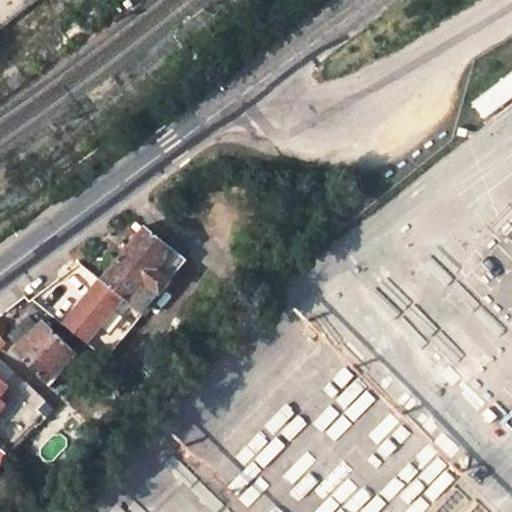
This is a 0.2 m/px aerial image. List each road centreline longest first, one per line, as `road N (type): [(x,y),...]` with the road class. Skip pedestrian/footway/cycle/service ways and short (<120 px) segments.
road 1 (unknown): [(317,273),(80,502)]
road 2 (tertiary): [(257,84),(0,274)]
road 3 (unclassified): [(511,13),(377,95),(308,105),(257,84)]
road 4 (unknown): [(511,472),(317,273)]
road 5 (unknown): [(511,112),(317,273)]
road 6 (tertiary): [(371,0),(257,84)]
